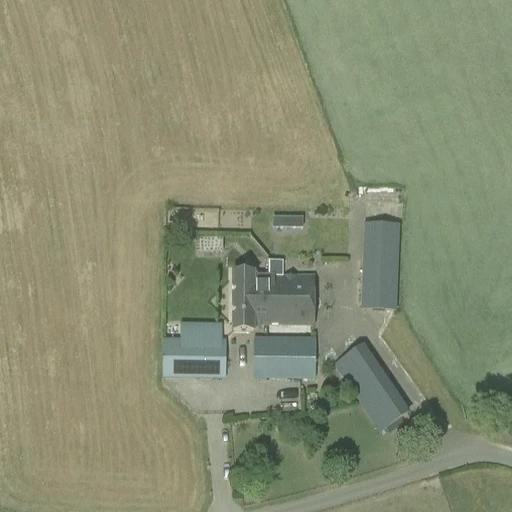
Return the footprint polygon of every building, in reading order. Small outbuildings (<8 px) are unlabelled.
[(273,219),(273,230),(287,230),(287,220),(273,219)] [(363,226),(360,312),(396,313),(399,227),(363,226)] [(221,240),(208,240),(208,254),(221,254),(221,240)] [(253,327),(313,328),(314,280),(253,279),(253,275),(234,275),(233,333),(253,333),(253,327)] [(225,382),(225,340),(223,340),(223,342),(162,342),(162,381),(225,382)] [(314,341),(252,340),(251,382),(313,382),(314,341)] [(333,367),(379,436),(410,415),(363,348),(333,367)] [(277,421),(277,434),(289,434),(289,421),(277,421)]
